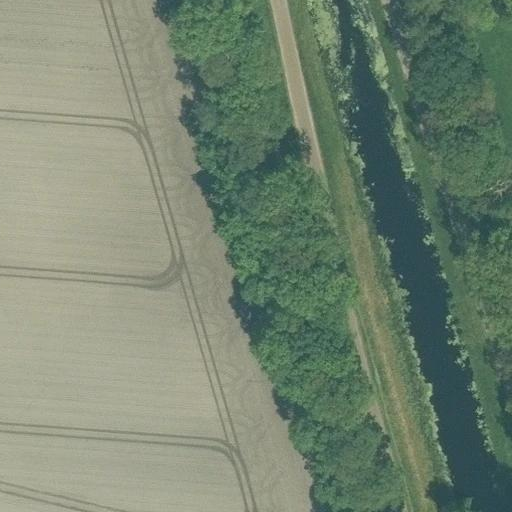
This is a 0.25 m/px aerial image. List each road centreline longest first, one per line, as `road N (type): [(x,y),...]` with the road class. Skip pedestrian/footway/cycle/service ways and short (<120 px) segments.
road 1 (unclassified): [(398,511),(278,0)]
road 2 (unclassified): [(511,390),(391,0)]
